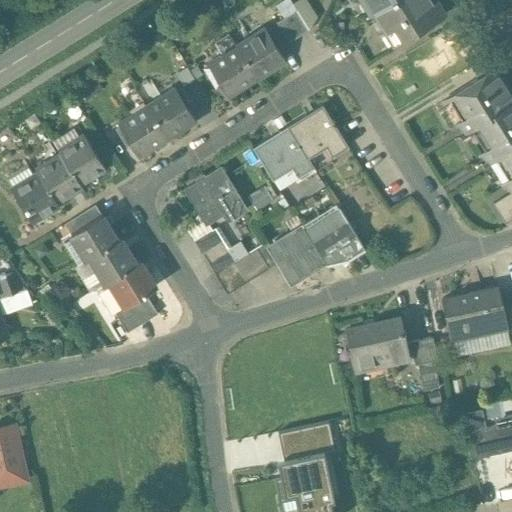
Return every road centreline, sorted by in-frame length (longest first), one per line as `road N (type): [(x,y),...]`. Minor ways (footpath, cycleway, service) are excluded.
road 1 (residential): [(474,254),(342,68),(139,195),(215,335)]
road 2 (residential): [(474,254),(215,335)]
road 3 (residential): [(199,340),(0,388)]
road 4 (residential): [(199,340),(232,511)]
road 5 (primary): [(119,0),(0,74)]
